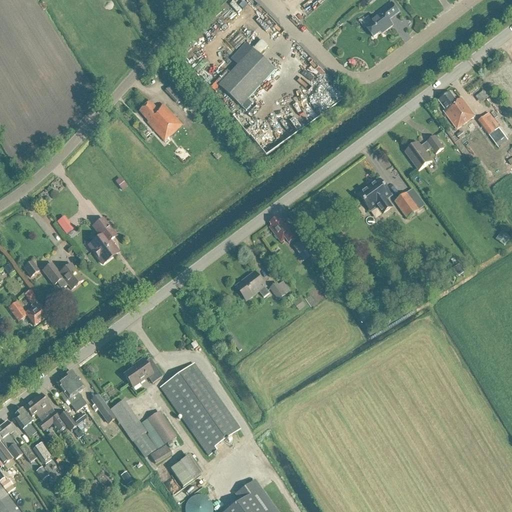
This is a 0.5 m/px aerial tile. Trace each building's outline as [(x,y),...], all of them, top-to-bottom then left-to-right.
[(303,16),(316,9),(310,0),(304,0),(297,4),(303,16)] [(393,28),(388,22),(398,15),(391,5),(376,16),(378,18),(365,28),(374,39),(385,31),(386,33),(393,28)] [(242,109),(275,72),(259,57),(268,48),(262,42),(260,45),(258,43),(258,41),(253,37),(238,53),(246,60),(219,88),(242,109)] [(176,104),(185,97),(174,85),(166,93),(176,104)] [(476,97),(480,103),(487,99),(483,93),(476,97)] [(450,95),(448,96),(439,103),(445,112),(444,113),(457,131),(475,118),(461,100),(457,104),(450,95)] [(147,125),(165,143),(182,127),(163,107),(158,112),(150,104),(140,114),(149,124),(147,125)] [(479,122),(489,137),(492,134),(500,129),(489,115),(479,122)] [(462,133),(457,137),(460,142),(465,138),(462,133)] [(421,149),(418,145),(405,155),(419,173),(432,164),(425,155),(431,150),(436,156),(444,151),(435,138),(427,144),(427,145),(421,149)] [(119,178),(113,183),(121,192),(126,188),(119,178)] [(377,207),(383,215),(392,209),(386,201),(391,197),(380,182),(369,190),(370,191),(360,198),(370,212),(377,207)] [(395,203),(407,220),(420,211),(407,194),(395,203)] [(63,215),(55,221),(66,235),(73,229),(63,215)] [(297,240),(293,235),(286,227),(284,228),(277,220),(270,225),(272,228),(270,229),(282,246),(284,245),(283,243),(285,241),(289,246),(297,240)] [(102,222),(95,227),(103,239),(90,248),(100,262),(99,263),(101,265),(103,266),(106,264),(105,262),(116,254),(108,243),(114,239),(102,222)] [(495,240),(503,246),(509,237),(501,231),(495,240)] [(304,240),(293,247),(305,262),(315,255),(311,249),(304,240)] [(30,280),(39,274),(31,264),(23,270),(30,280)] [(14,273),(9,266),(3,270),(9,277),(14,273)] [(83,283),(70,267),(59,276),(51,266),(42,273),(53,287),(57,285),(60,289),(63,289),(65,289),(67,287),(71,292),(83,283)] [(459,266),(452,271),(457,279),(464,274),(459,266)] [(254,276),(237,289),(247,302),(259,293),(264,300),(269,296),(254,276)] [(278,284),(270,290),(279,302),(286,296),(278,284)] [(38,302),(30,292),(24,297),(31,307),(38,302)] [(294,306),(299,312),(306,307),(298,296),(295,298),(298,303),(294,306)] [(37,306),(24,316),(16,305),(8,311),(17,324),(26,318),(33,328),(47,318),(37,306)] [(224,338),(237,351),(242,346),(229,333),(224,338)] [(136,366),(137,368),(123,378),(132,390),(147,379),(152,386),(162,378),(155,369),(150,372),(142,361),(136,366)] [(193,366),(160,390),(206,455),(239,431),(193,366)] [(72,374),(65,379),(72,389),(71,390),(74,394),(72,395),(75,398),(75,397),(84,409),(86,407),(78,395),(84,391),(72,374)] [(65,379),(56,386),(62,394),(59,397),(65,405),(67,403),(76,415),(84,409),(75,397),(75,398),(72,395),(74,394),(71,390),(72,389),(65,379),(64,379),(65,379)] [(35,409),(38,414),(42,414),(53,427),(53,426),(56,430),(57,430),(60,434),(66,429),(54,413),(53,414),(52,412),(53,412),(48,406),(40,397),(32,404),(35,408),(35,409)] [(97,398),(91,403),(100,414),(108,425),(114,421),(97,398)] [(123,403),(109,412),(136,449),(143,460),(155,451),(144,435),(145,435),(123,403)] [(32,419),(38,426),(44,434),(53,427),(42,414),(38,414),(35,409),(35,408),(32,404),(25,409),(32,419)] [(32,424),(22,411),(15,417),(16,419),(14,422),(22,432),(24,431),(30,439),(36,435),(29,427),(32,424)] [(70,432),(76,427),(73,423),(65,413),(59,418),(70,432)] [(154,431),(147,435),(157,451),(164,446),(177,439),(160,413),(147,421),(154,431)] [(73,423),(76,427),(82,433),(87,429),(82,424),(86,420),(82,416),(73,423)] [(0,428),(0,442),(15,462),(22,457),(14,446),(15,446),(8,437),(13,433),(6,424),(0,428)] [(60,444),(51,434),(46,439),(53,449),(60,444)] [(12,460),(0,444),(0,463),(3,468),(12,460)] [(33,451),(42,464),(44,463),(45,465),(51,461),(49,459),(52,458),(43,444),(33,451)] [(25,445),(20,450),(30,464),(36,460),(25,445)] [(171,456),(166,447),(149,456),(155,466),(171,456)] [(202,475),(189,457),(179,464),(170,470),(182,489),(202,475)] [(42,468),(36,473),(42,482),(48,478),(42,468)] [(6,483),(0,474),(0,485),(4,491),(11,486),(8,481),(6,483)] [(126,474),(121,478),(127,487),(132,483),(126,474)] [(242,505),(231,511),(275,511),(255,484),(236,497),(242,505)] [(16,511),(0,488),(0,511),(16,511)] [(210,511),(211,497),(186,496),(185,511),(210,511)]
